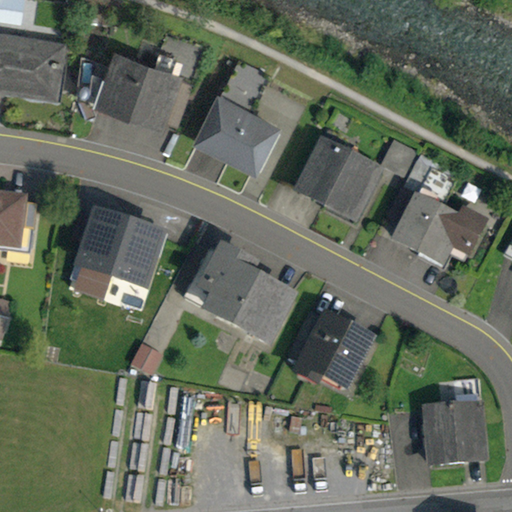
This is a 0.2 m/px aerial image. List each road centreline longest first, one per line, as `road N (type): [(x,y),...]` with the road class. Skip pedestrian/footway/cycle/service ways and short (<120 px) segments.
road 1 (residential): [(511,399),(500,373),(464,337),(164,190),(0,151)]
road 2 (residential): [(379,511),(511,501)]
